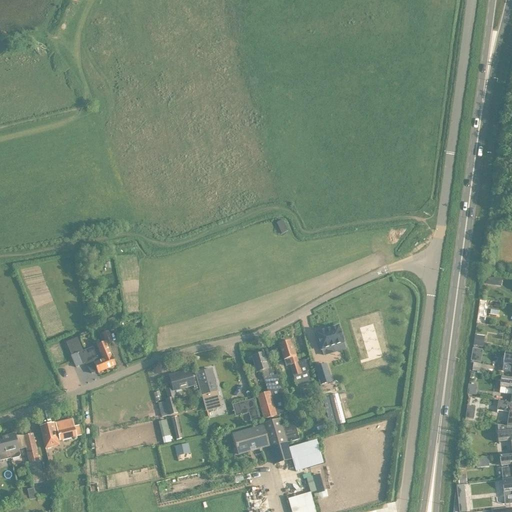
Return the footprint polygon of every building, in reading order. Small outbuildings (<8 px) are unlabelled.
[(280,235),(286,232),(279,220),(274,222),(280,235)] [(334,325),(310,333),(317,352),(341,345),(334,325)] [(103,341),(95,345),(98,352),(105,368),(113,365),(105,344),(110,341),(105,330),(100,333),(103,341)] [(473,333),(471,344),(481,346),(482,335),(473,333)] [(75,337),(64,342),(69,355),(74,366),(86,361),(91,373),(95,371),(96,372),(105,368),(98,352),(95,345),(81,351),(75,337)] [(288,364),(292,376),(295,385),(308,381),(305,371),(306,371),(303,360),(296,362),(294,356),(290,345),(289,345),(288,340),(277,344),(282,360),(288,358),(290,364),(288,364)] [(471,347),(469,360),(470,360),(477,361),(479,348),(472,347),(471,347)] [(286,412),(275,374),(275,373),(271,374),(271,372),(269,373),(268,368),(263,353),(251,357),(255,372),(259,370),(261,379),(262,379),(265,392),(255,395),(262,418),(275,414),(286,412)] [(511,369),(511,353),(504,353),(502,368),(511,369)] [(471,362),(470,369),(478,370),(479,363),(471,362)] [(324,363),(313,367),(318,384),(329,381),(324,363)] [(202,372),(194,374),(198,387),(200,394),(203,409),(219,406),(215,390),(209,370),(202,372)] [(175,372),(167,375),(169,383),(171,390),(172,390),(192,385),(193,389),(198,387),(194,374),(189,375),(188,371),(176,374),(175,372)] [(511,390),(509,402),(511,402),(511,377),(500,376),(499,388),(511,390)] [(465,393),(475,395),(476,384),(466,383),(465,393)] [(165,398),(164,399),(164,401),(167,414),(175,413),(172,397),(165,398)] [(230,403),(233,415),(243,413),(243,414),(247,413),(246,411),(254,409),(251,398),(230,403)] [(511,402),(509,402),(497,400),(496,409),(507,411),(505,426),(511,426),(511,402)] [(463,417),(471,418),(473,406),(465,404),(463,417)] [(167,418),(173,439),(180,437),(174,416),(167,418)] [(290,458),(278,417),(261,422),(273,463),(290,458)] [(59,439),(59,440),(79,435),(76,426),(72,426),(69,418),(55,422),(56,428),(54,429),(56,439),(59,439)] [(156,421),(160,436),(169,434),(164,419),(156,421)] [(292,421),(280,424),(285,442),(297,439),(292,421)] [(39,426),(44,447),(58,445),(56,439),(54,429),(52,423),(39,426)] [(510,441),(511,454),(511,430),(509,430),(505,426),(495,424),(496,432),(497,442),(510,441)] [(230,434),(236,454),(266,446),(260,425),(230,434)] [(14,433),(4,435),(8,452),(9,457),(17,455),(18,454),(17,449),(18,449),(23,447),(31,480),(32,483),(42,480),(42,479),(40,471),(42,471),(39,461),(37,461),(37,460),(36,460),(30,433),(26,434),(22,435),(15,435),(14,433)] [(4,435),(0,436),(0,459),(9,457),(8,452),(4,435)] [(314,439),(287,447),(294,471),(322,462),(314,439)] [(183,444),(173,447),(175,454),(184,452),(183,444)] [(511,466),(511,454),(499,456),(500,468),(511,466)] [(456,474),(457,484),(465,483),(464,473),(456,474)] [(316,491),(314,475),(306,476),(309,492),(316,491)] [(42,480),(46,493),(52,492),(48,478),(42,479),(42,480)] [(511,478),(501,479),(502,486),(503,496),(511,494),(511,478)] [(462,484),(454,485),(457,511),(462,511),(461,502),(463,502),(462,484)]
